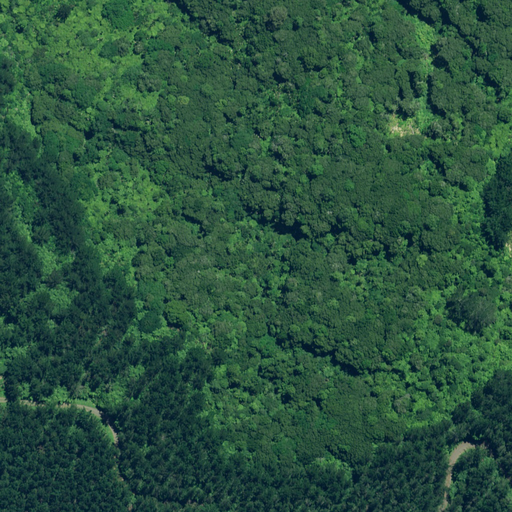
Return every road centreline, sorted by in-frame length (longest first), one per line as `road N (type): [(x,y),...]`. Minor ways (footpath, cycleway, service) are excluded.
road 1 (track): [(0,398),(93,409),(110,430),(119,477),(133,491),(216,511)]
road 2 (track): [(441,511),(458,446),(495,452),(511,485)]
